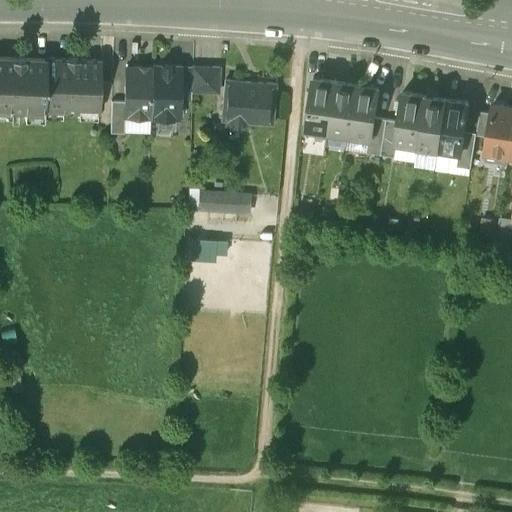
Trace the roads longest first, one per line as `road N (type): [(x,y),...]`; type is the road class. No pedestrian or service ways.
road 1 (secondary): [(511,50),(303,15),(0,8)]
road 2 (track): [(262,481),(303,15)]
